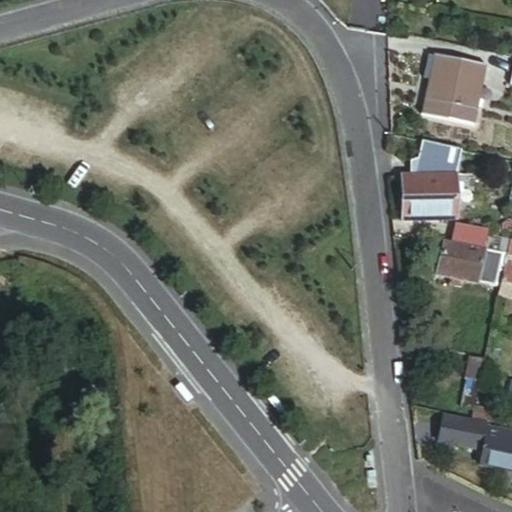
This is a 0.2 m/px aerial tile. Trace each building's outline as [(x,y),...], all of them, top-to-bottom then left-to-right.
[(437,81),(442,59),(425,55),(420,77),(429,79),(437,81)] [(482,67),(442,59),(437,81),(429,79),(424,101),(473,112),(482,67)] [(460,152),(423,144),(422,160),(415,164),(415,179),(454,178),(460,152)] [(415,179),(401,180),(403,222),(455,221),(454,178),(415,179)] [(475,250),(478,237),(459,233),(456,246),(475,250)] [(508,257),(511,244),(478,237),(475,250),(502,256),(508,257)] [(456,246),(446,244),(443,258),(439,277),(452,280),(464,283),(495,289),(502,256),(475,250),(456,246)] [(443,258),(429,255),(424,277),(438,280),(439,277),(443,258)] [(507,260),(508,257),(502,256),(495,289),(501,290),(507,260)] [(511,260),(507,260),(501,290),(499,297),(511,300),(511,260)] [(464,283),(452,280),(451,286),(462,289),(464,283)] [(472,358),(467,379),(481,382),(486,361),(472,358)] [(481,382),(467,379),(461,408),(475,411),(481,382)] [(511,430),(510,430),(490,426),(485,451),(511,456),(511,430)]
